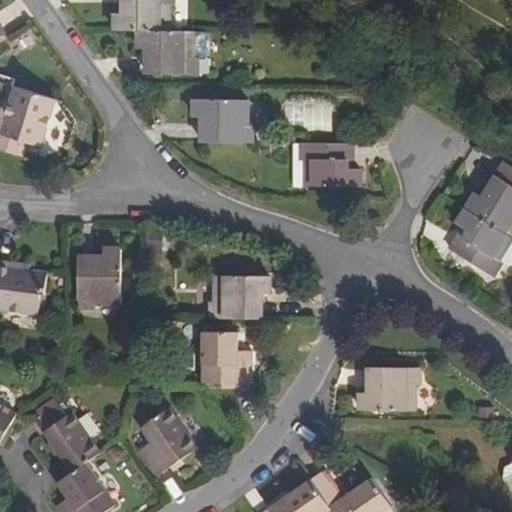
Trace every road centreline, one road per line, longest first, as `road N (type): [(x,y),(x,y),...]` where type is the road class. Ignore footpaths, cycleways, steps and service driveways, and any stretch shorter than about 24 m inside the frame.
road 1 (residential): [(185,511),(275,449),(378,267)]
road 2 (residential): [(378,267),(163,190)]
road 3 (residential): [(37,0),(163,190)]
road 4 (residential): [(163,190),(68,202),(0,197)]
road 5 (residential): [(511,352),(378,267)]
road 6 (residential): [(378,267),(443,128)]
